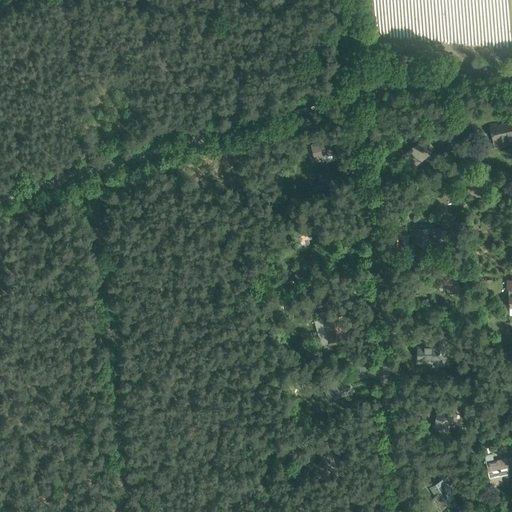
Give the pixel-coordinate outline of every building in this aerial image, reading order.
[(499,123),(493,125),(494,127),(496,138),(511,134),(511,121),(500,125),(499,123)] [(334,154),(330,139),(311,144),(315,159),(334,154)] [(414,146),(414,147),(411,149),(420,161),(429,155),(420,142),(415,146),(415,145),(414,146)] [(449,142),(442,146),(446,152),(452,148),(449,142)] [(476,189),(482,193),(487,186),(474,178),(468,186),(475,191),(476,189)] [(462,190),(456,195),(461,200),(461,207),(469,206),(469,197),(462,190)] [(279,192),(268,194),(271,210),(282,208),(279,192)] [(298,224),(300,230),(290,232),(294,247),(309,242),(304,222),(298,224)] [(430,229),(430,225),(420,225),(420,229),(419,229),(418,242),(439,242),(439,229),(430,229)] [(453,270),(435,274),(438,285),(447,283),(448,289),(449,291),(458,289),(453,270)] [(477,306),(476,298),(470,299),(471,307),(465,307),(466,312),(475,311),(474,307),(477,306)] [(328,334),(327,335),(329,342),(341,338),(340,334),(345,332),(341,317),(325,321),(328,334)] [(418,346),(418,359),(439,359),(439,347),(418,346)] [(329,383),(333,399),(353,393),(348,377),(329,383)] [(434,427),(449,430),(451,423),(452,423),(455,410),(438,406),(434,427)] [(321,468),(329,474),(344,456),(333,447),(324,458),(327,460),(321,468)] [(492,454),(485,455),(490,478),(503,476),(509,474),(508,469),(511,467),(511,459),(511,457),(494,461),(492,454)] [(447,501),(454,497),(443,480),(431,488),(436,496),(432,500),(442,509),(448,502),(447,501)]
